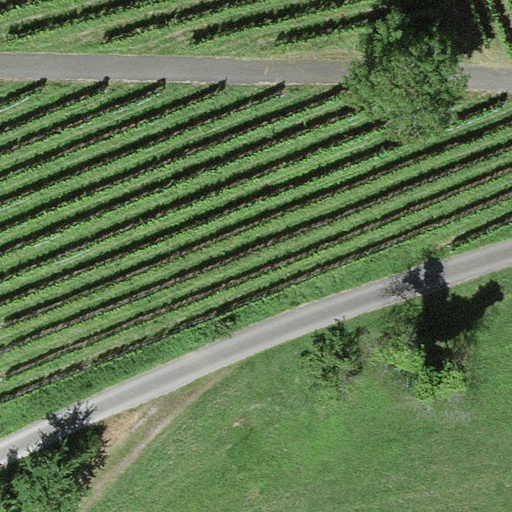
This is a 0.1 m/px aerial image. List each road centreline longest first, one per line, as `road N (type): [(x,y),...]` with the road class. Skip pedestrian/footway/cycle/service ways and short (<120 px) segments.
road 1 (track): [(511,252),(105,400),(0,458)]
road 2 (track): [(511,79),(0,65)]
road 3 (track): [(178,371),(36,511)]
